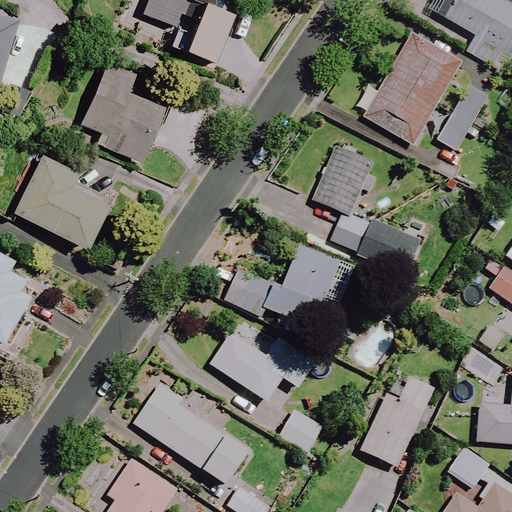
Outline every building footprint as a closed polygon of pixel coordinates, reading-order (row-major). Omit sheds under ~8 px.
[(208,0),(147,0),(141,16),(172,28),(177,15),(191,21),(179,52),(210,65),(229,16),(206,7),(208,0)] [(436,0),(443,4),(435,17),(471,39),(462,53),(500,76),(509,62),(511,63),(511,8),(504,3),(505,0),(436,0)] [(0,68),(14,23),(0,18),(0,68)] [(460,66),(410,37),(363,122),(412,150),(460,66)] [(163,107),(97,78),(76,126),(98,136),(93,145),(138,165),(146,146),(163,107)] [(486,102),(467,92),(436,145),(454,155),(486,102)] [(360,193),(368,197),(379,173),(335,153),(312,205),(340,217),(328,248),(405,279),(419,245),(349,217),(360,193)] [(74,176),(37,157),(8,214),(82,251),(109,199),(72,181),(74,176)] [(352,273),(298,250),(280,291),(249,277),(234,310),(260,321),(263,313),(324,339),(352,273)] [(15,267),(0,258),(0,347),(4,350),(37,289),(10,275),(15,267)] [(511,276),(503,270),(487,292),(511,309),(511,276)] [(261,342),(243,331),(236,342),(229,337),(208,369),(266,406),(281,382),(297,392),(312,369),(275,345),(264,338),(261,342)] [(434,395),(409,382),(397,405),(386,399),(358,453),(395,472),(434,395)] [(182,402),(159,386),(131,426),(224,489),(247,455),(177,408),(182,402)] [(511,395),(510,412),(483,408),(477,444),(511,448),(511,395)] [(322,428),(292,413),(279,438),(309,454),(322,428)] [(511,511),(511,490),(502,485),(506,480),(487,468),(462,451),(446,476),(464,488),(458,498),(453,495),(441,511),(511,511)] [(163,511),(176,493),(130,462),(105,498),(114,504),(108,511),(163,511)] [(267,511),(268,510),(237,491),(225,509),(229,511),(267,511)]
